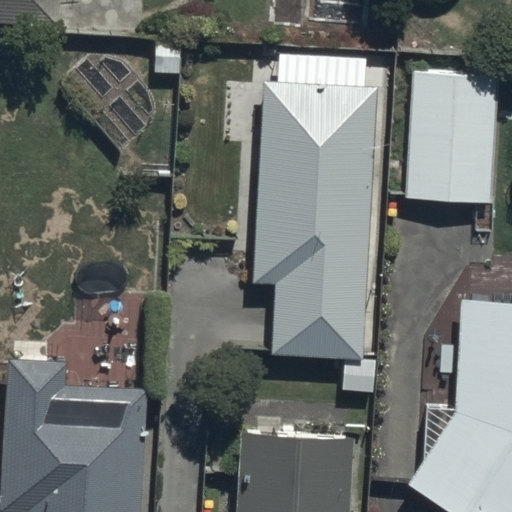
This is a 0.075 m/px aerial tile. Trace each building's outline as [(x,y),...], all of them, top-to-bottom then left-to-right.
[(0,0),(0,27),(53,33),(56,0),(0,0)] [(496,60),(410,54),(400,193),(486,199),(496,60)] [(361,361),(375,90),(268,83),(260,357),(361,361)] [(511,511),(511,308),(461,307),(455,411),(410,488),(447,511),(511,511)] [(63,354),(2,351),(0,377),(0,500),(20,502),(18,511),(133,511),(141,381),(62,377),(63,354)] [(346,511),(351,437),(244,430),(238,511),(346,511)]
